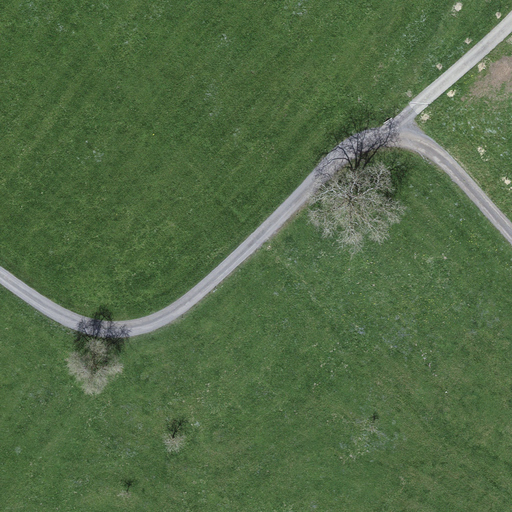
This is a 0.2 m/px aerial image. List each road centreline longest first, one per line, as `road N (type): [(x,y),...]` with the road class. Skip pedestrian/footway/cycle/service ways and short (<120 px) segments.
road 1 (track): [(0,275),(92,327),(153,322),(197,294),(342,152),(389,137),(426,146),(511,234)]
road 2 (track): [(389,137),(511,32)]
